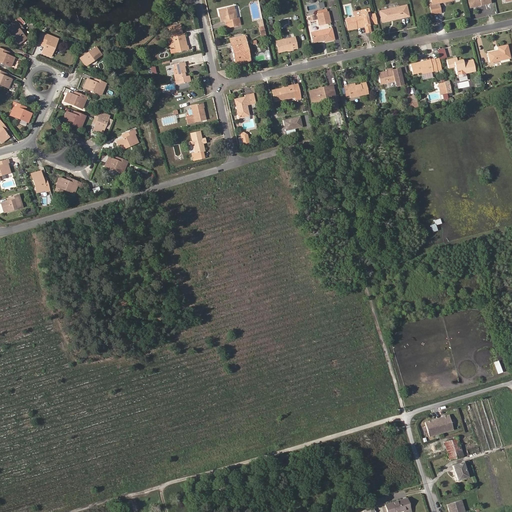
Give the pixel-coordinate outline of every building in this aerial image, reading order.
[(452,0),(430,0),(432,4),(429,4),(431,14),(441,12),(439,3),(452,0)] [(409,16),(406,5),(380,11),(382,22),(391,20),(391,18),(400,16),(401,18),(409,16)] [(239,20),(239,17),(236,18),(234,6),(218,9),(220,17),(221,16),(222,21),(226,21),(227,28),(238,26),(237,20),(239,20)] [(372,23),(377,24),(375,14),(370,15),(368,8),(361,10),(362,14),(354,16),(354,18),(345,20),(348,30),(357,28),(356,27),(364,25),(365,26),(366,32),(371,31),(369,24),(371,23),(372,23)] [(330,23),(328,12),(327,12),(317,14),(320,25),(330,23)] [(25,24),(20,17),(16,20),(21,27),(25,24)] [(21,32),(19,29),(21,27),(16,20),(13,23),(13,24),(6,30),(19,44),(26,38),(21,32)] [(185,46),(182,34),(179,35),(179,33),(180,33),(179,25),(168,28),(170,36),(172,35),(175,48),(170,50),(171,53),(188,49),(188,45),(187,46),(185,46)] [(334,40),(331,28),(311,33),(313,42),(324,40),(325,42),(334,40)] [(51,57),(58,39),(46,34),(42,42),(46,43),(44,46),(42,53),(51,57)] [(245,57),(243,46),(247,45),(245,35),(229,39),(231,47),(232,46),(234,54),(233,54),(235,64),(250,61),(249,56),(245,57)] [(297,48),(295,37),(276,41),(278,52),(297,48)] [(509,58),(506,45),(497,47),(498,51),(487,53),(489,63),(509,58)] [(101,55),(96,47),(80,58),(86,66),(101,55)] [(0,62),(11,67),(14,58),(8,55),(5,54),(6,51),(0,48),(0,62)] [(438,50),(441,58),(446,57),(444,48),(438,50)] [(475,71),(473,61),(463,63),(463,60),(457,62),(456,58),(449,60),(451,67),(455,66),(457,75),(458,75),(465,73),(475,71)] [(11,67),(16,69),(20,61),(15,59),(11,67)] [(437,70),(436,64),(432,65),(431,60),(430,60),(410,64),(412,74),(421,72),(421,74),(437,70)] [(185,76),(184,73),(186,73),(184,66),(185,66),(184,62),(173,65),(174,68),(173,69),(176,84),(190,81),(189,76),(185,76)] [(400,86),(396,69),(392,70),(386,71),(378,73),(380,84),(395,81),(396,86),(400,86)] [(0,84),(8,88),(12,79),(5,76),(2,75),(3,72),(0,70),(0,84)] [(101,95),(106,83),(98,80),(97,83),(94,81),(87,79),(83,88),(101,95)] [(447,93),(444,82),(439,83),(441,94),(447,93)] [(368,94),(365,83),(360,84),(360,85),(355,86),(348,87),(347,85),(344,86),(346,96),(350,95),(350,98),(368,94)] [(274,102),(295,97),(296,100),(301,99),(298,87),(293,88),(292,85),(288,86),(288,87),(272,91),(274,102)] [(338,108),(333,88),(328,90),(327,87),(321,88),(321,91),(310,93),(312,102),(330,97),(332,109),(333,109),(337,108),(338,108)] [(82,109),(87,97),(78,93),(77,96),(73,95),(68,92),(64,101),(82,109)] [(249,114),(247,105),(251,104),(251,103),(255,102),(254,100),(250,101),(248,94),(244,95),(245,97),(234,99),(236,109),(237,109),(238,111),(237,111),(238,118),(244,117),(244,115),(249,114)] [(28,123),(32,114),(25,111),(22,109),(23,106),(14,102),(12,106),(14,107),(10,115),(28,123)] [(206,120),(204,110),(202,111),(200,103),(191,105),(193,115),(187,116),(188,124),(206,120)] [(102,134),(109,116),(97,111),(94,119),(97,120),(95,124),(93,130),(102,134)] [(81,128),(86,115),(77,112),(76,115),(73,114),(67,112),(63,121),(81,128)] [(309,114),(303,115),(306,130),(311,129),(309,114)] [(161,118),(163,125),(177,122),(176,115),(161,118)] [(303,127),(300,116),(283,120),(285,131),(303,127)] [(5,132),(0,125),(0,141),(1,143),(9,137),(5,132)] [(138,143),(134,134),(136,133),(134,130),(126,134),(127,137),(123,138),(116,141),(120,150),(138,143)] [(204,151),(203,143),(206,143),(205,138),(202,139),(200,131),(190,134),(192,141),(189,142),(190,146),(193,145),(194,152),(194,153),(192,153),(193,160),(204,158),(202,152),(204,151)] [(249,142),(247,135),(243,133),(240,133),(243,147),(251,146),(251,143),(249,142)] [(123,173),(128,161),(120,158),(118,161),(115,160),(109,157),(105,166),(123,173)] [(0,175),(10,173),(7,163),(9,163),(8,159),(0,161),(0,175)] [(50,190),(47,181),(44,182),(43,179),(41,171),(31,174),(36,193),(45,190),(46,192),(50,190)] [(81,187),(82,183),(70,178),(69,181),(66,180),(60,178),(56,187),(63,190),(74,194),(77,186),(81,187)] [(99,186),(91,188),(93,194),(100,192),(99,186)] [(22,207),(19,194),(10,197),(11,200),(8,201),(1,203),(4,213),(22,207)] [(498,373),(503,371),(498,360),(493,362),(498,373)] [(469,403),(482,451),(501,446),(488,398),(469,403)] [(449,415),(425,422),(429,436),(453,429),(449,415)] [(444,442),(450,460),(462,456),(461,452),(462,452),(458,438),(444,442)] [(453,465),(458,479),(468,476),(463,462),(453,465)] [(409,508),(406,498),(386,505),(387,511),(397,511),(403,510),(409,508)] [(463,511),(460,500),(446,504),(448,511),(463,511)]
